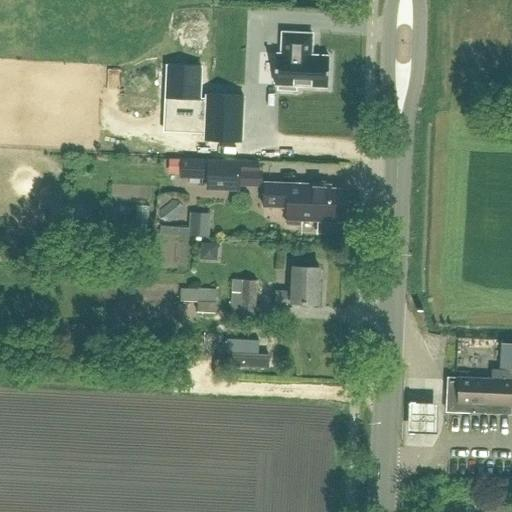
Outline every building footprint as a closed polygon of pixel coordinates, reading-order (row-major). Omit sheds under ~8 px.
[(305,42),(275,41),(274,62),(269,62),(268,93),(272,93),(271,97),(288,98),(288,94),(320,95),(321,64),(300,63),(300,59),(304,59),(305,42)] [(200,100),(201,66),(167,65),(166,99),(200,100)] [(206,94),(204,141),(241,143),(243,96),(206,94)] [(258,173),(258,162),(181,158),(180,178),(205,179),(205,190),(239,192),(240,173),(258,173)] [(330,185),(327,185),(324,182),(316,182),(313,184),(264,182),(263,207),(286,208),(285,220),(319,222),(318,233),(336,234),(336,222),(345,223),(346,189),(330,189),(330,185)] [(85,230),(86,205),(49,203),(48,228),(85,230)] [(207,235),(207,211),(187,211),(187,235),(207,235)] [(317,304),(319,268),(293,267),(292,292),(275,292),(275,306),(294,307),(295,303),(317,304)] [(255,317),(256,280),(233,280),(232,282),(223,281),(223,296),(231,296),(231,316),(255,317)] [(216,302),(216,290),(198,289),(198,302),(216,302)] [(511,342),(502,342),(500,369),(511,369),(511,342)] [(217,365),(267,369),(268,355),(218,351),(217,365)] [(511,415),(511,388),(511,370),(491,370),(491,380),(458,378),(458,379),(448,378),(446,411),(457,412),(511,415)] [(434,399),(406,397),(405,428),(434,429),(434,399)]
